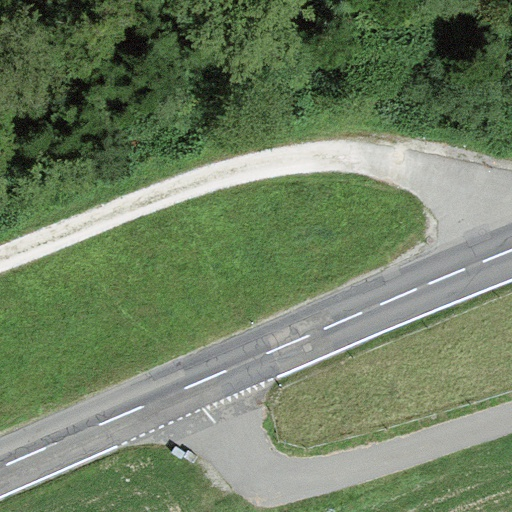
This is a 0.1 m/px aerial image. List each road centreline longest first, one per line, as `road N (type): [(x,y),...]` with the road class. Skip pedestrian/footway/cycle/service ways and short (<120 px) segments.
road 1 (secondary): [(0,469),(511,252)]
road 2 (track): [(0,253),(204,175),(269,161),(413,167),(511,215)]
road 3 (track): [(511,417),(313,478),(290,477),(242,448),(183,390)]
